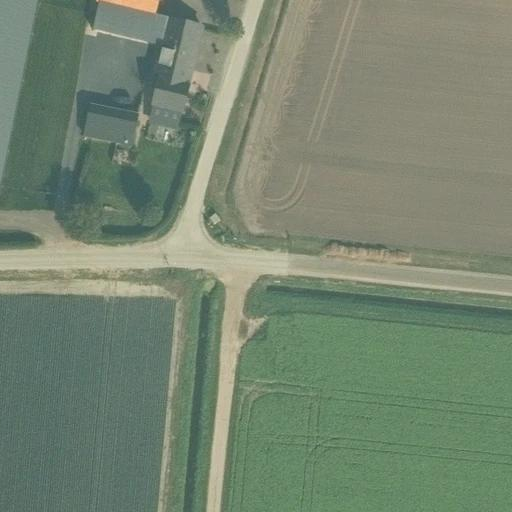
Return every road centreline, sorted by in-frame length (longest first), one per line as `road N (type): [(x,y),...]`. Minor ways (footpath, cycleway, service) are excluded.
road 1 (unclassified): [(511,288),(189,258)]
road 2 (unclassified): [(189,258),(194,195),(256,0)]
road 3 (track): [(238,260),(214,511)]
road 4 (unclassified): [(0,264),(189,258)]
